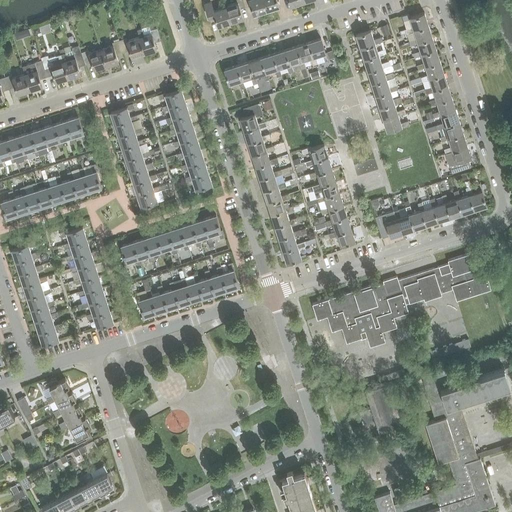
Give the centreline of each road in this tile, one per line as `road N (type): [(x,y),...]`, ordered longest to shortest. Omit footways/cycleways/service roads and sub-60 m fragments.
road 1 (residential): [(271,294),(500,219),(492,161),(438,0)]
road 2 (residential): [(271,294),(194,58)]
road 3 (residential): [(0,121),(194,58)]
road 4 (residential): [(194,58),(375,0)]
road 5 (residential): [(91,352),(271,294)]
road 6 (residential): [(176,511),(318,438)]
road 7 (residential): [(137,499),(91,352)]
road 8 (residential): [(318,438),(271,294)]
